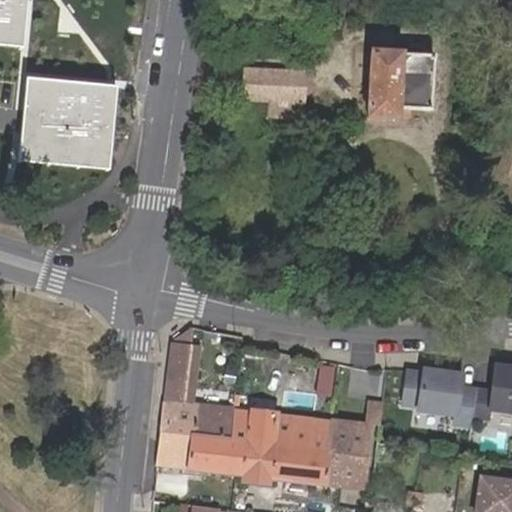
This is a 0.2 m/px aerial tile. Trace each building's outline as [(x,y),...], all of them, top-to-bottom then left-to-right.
[(63,18),(64,0),(15,0),(14,14),(63,18)] [(403,52),(370,51),(366,118),(399,120),(399,107),(430,109),(432,57),(404,55),(403,52)] [(304,103),(305,71),(245,69),(244,101),(270,102),(304,103)] [(303,117),(304,103),(270,102),(270,115),(303,117)] [(501,109),(489,104),(483,119),(496,124),(501,109)] [(182,334),(169,343),(160,428),(231,437),(234,409),(191,403),(185,402),(192,345),(193,335),(182,334)] [(198,346),(192,345),(185,402),(191,403),(198,346)] [(511,366),(495,365),(491,391),(476,389),(472,415),(489,418),(490,409),(511,412),(511,366)] [(472,415),(476,389),(460,387),(462,374),(423,368),(422,372),(407,370),(402,404),(418,406),(417,410),(455,415),(454,423),(471,426),(472,415)] [(378,426),(381,402),(366,400),(363,424),(371,425),(378,426)] [(231,437),(160,428),(155,466),(242,475),(242,481),(270,484),(270,479),(365,490),(371,425),(363,424),(333,420),(332,423),(280,417),(280,414),(250,410),(249,412),(234,409),(231,437)] [(511,511),(511,484),(480,480),(476,511),(511,511)] [(422,508),(426,494),(407,489),(404,503),(422,508)]
